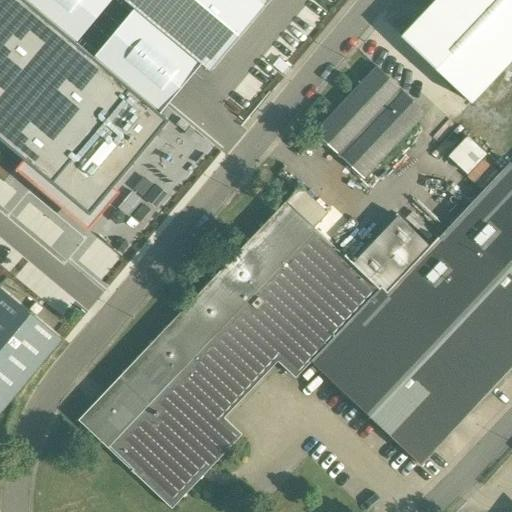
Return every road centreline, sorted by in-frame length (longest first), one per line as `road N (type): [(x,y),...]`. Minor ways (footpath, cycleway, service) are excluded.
road 1 (residential): [(14,511),(21,442),(57,377),(374,0)]
road 2 (unknown): [(413,511),(281,389)]
road 3 (residential): [(427,511),(511,422)]
